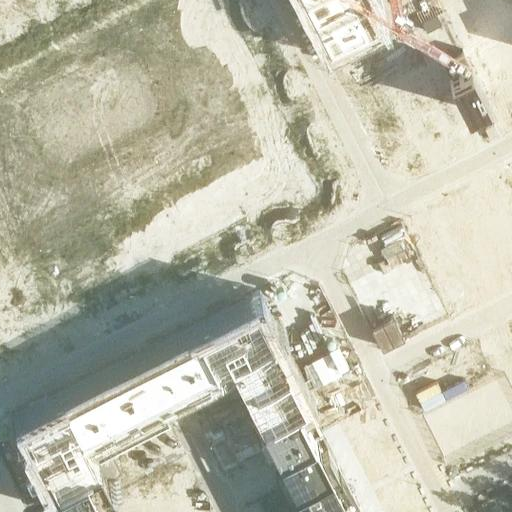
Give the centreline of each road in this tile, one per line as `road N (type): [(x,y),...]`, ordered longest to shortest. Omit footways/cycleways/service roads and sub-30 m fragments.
road 1 (residential): [(0,402),(316,247)]
road 2 (residential): [(443,498),(316,247)]
road 3 (residential): [(287,0),(390,209)]
road 4 (residential): [(199,95),(35,176),(16,140)]
road 5 (residential): [(511,144),(390,209)]
